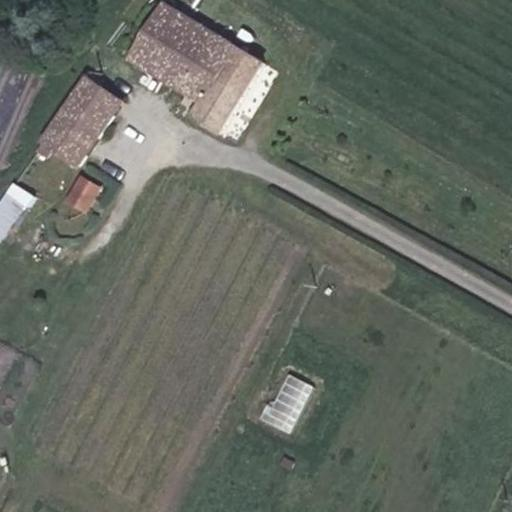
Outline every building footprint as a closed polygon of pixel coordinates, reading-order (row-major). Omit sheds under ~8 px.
[(238,136),(282,66),(176,5),(162,30),(151,24),(133,58),(221,107),(213,121),(238,136)] [(0,140),(15,96),(28,101),(37,75),(3,63),(0,69),(0,140)] [(102,91),(107,83),(97,75),(47,146),(83,172),(128,109),(102,91)] [(93,210),(107,183),(85,172),(71,199),(93,210)] [(0,200),(0,247),(36,192),(15,178),(0,200)] [(289,370),(269,419),(297,430),(317,382),(289,370)]
